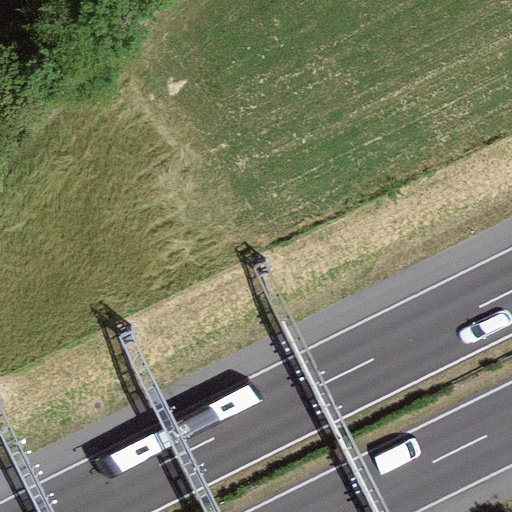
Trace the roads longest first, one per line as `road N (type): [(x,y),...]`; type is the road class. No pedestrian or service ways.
road 1 (motorway): [(511,292),(68,511)]
road 2 (motorway): [(334,511),(511,424)]
road 3 (track): [(0,125),(139,0)]
